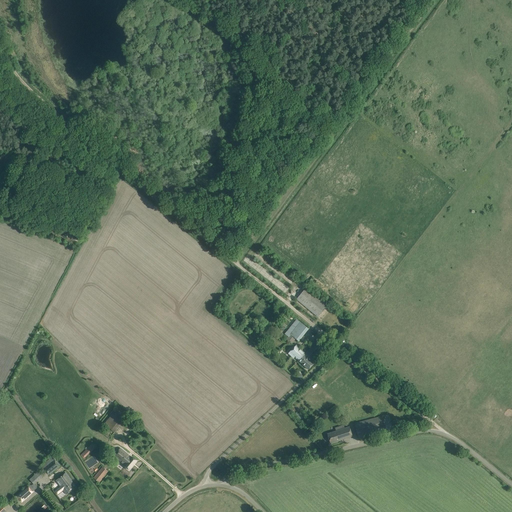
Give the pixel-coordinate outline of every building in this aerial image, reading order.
[(306,287),(300,295),(296,299),(318,317),(328,305),(306,287)] [(308,329),(300,322),(297,319),(285,334),(293,340),(295,338),(299,341),(308,329)] [(297,345),(291,350),(290,352),(289,353),(292,356),(293,355),(308,370),(314,363),(311,361),(327,344),(320,338),(306,353),(297,345)] [(360,377),(352,368),(329,387),(337,396),(360,377)] [(346,408),(370,391),(365,384),(341,401),(346,408)] [(378,406),(372,396),(347,411),(353,421),(378,406)] [(109,428),(120,415),(115,411),(104,424),(109,428)] [(386,431),(385,427),(382,416),(354,423),(359,439),(386,431)] [(349,427),(343,429),(342,426),(335,428),(336,431),(327,434),(330,443),(352,436),(349,427)] [(92,443),(82,454),(85,457),(95,447),(92,444),(92,443)] [(137,461),(133,457),(132,457),(131,458),(116,445),(110,453),(123,463),(126,458),(129,460),(125,466),(129,470),(137,461)] [(50,458),(40,467),(45,473),(46,473),(47,474),(49,473),(50,474),(61,466),(52,455),(50,457),(50,458)] [(99,482),(108,471),(102,467),(93,478),(99,482)] [(32,483),(41,474),(38,471),(29,479),(32,483)] [(67,494),(76,487),(66,473),(56,480),(61,486),(55,491),(58,494),(63,490),(67,494)]
